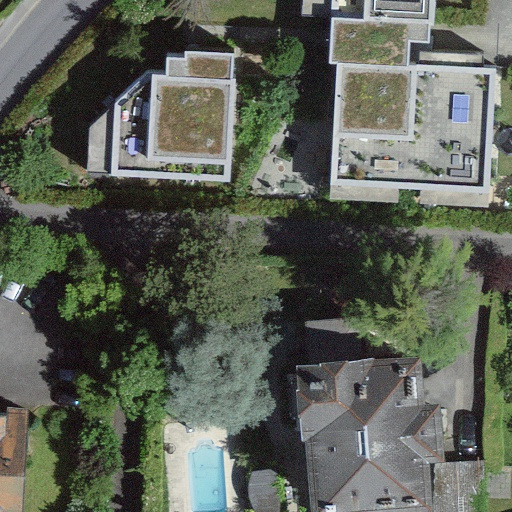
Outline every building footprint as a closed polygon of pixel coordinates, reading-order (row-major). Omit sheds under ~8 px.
[(116,104),(112,169),(227,176),(235,54),(185,51),(185,57),(166,56),(165,76),(150,75),(116,104)] [(348,89),(314,87),(309,170),(409,176),(414,93),(388,92),(348,89)] [(416,320),(298,327),(301,394),(310,394),(314,472),(425,466),(422,417),(437,416),(435,370),(419,371),(416,320)] [(0,511),(29,511),(33,420),(0,418),(0,511)] [(487,511),(488,458),(438,458),(438,511),(487,511)]
